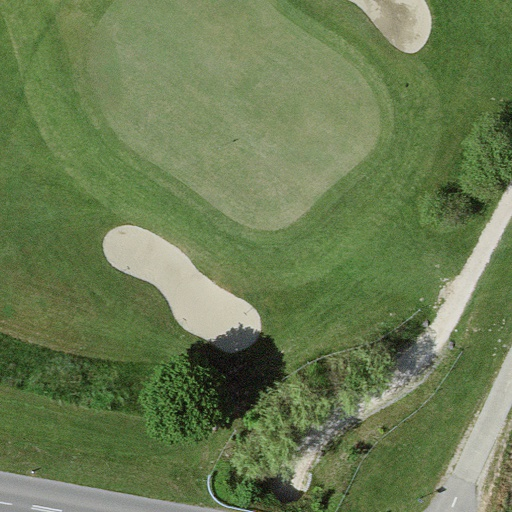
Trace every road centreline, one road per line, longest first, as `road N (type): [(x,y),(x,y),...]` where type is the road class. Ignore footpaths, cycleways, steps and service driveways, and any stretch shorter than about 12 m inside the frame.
road 1 (track): [(280,511),(339,415),(410,377),(461,307),(511,202)]
road 2 (unclassified): [(511,374),(448,511)]
